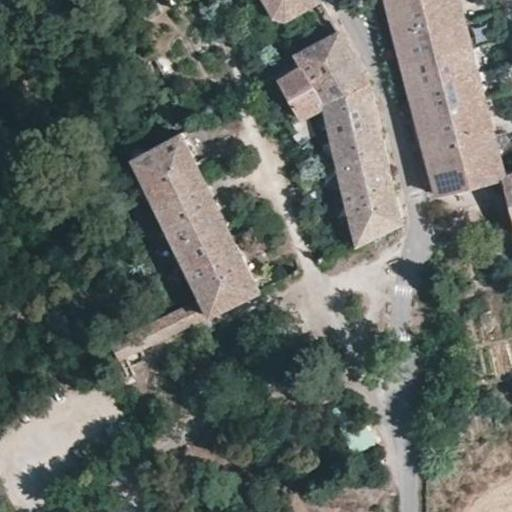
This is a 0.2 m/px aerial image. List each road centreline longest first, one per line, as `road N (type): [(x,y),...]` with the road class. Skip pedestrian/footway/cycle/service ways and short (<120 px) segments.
road 1 (unclassified): [(405,511),(402,313),(417,214),(372,58),(343,0)]
road 2 (unknown): [(378,393),(321,381),(263,390),(208,417),(146,472)]
road 3 (unknown): [(146,472),(68,481),(44,472),(41,447),(79,413)]
